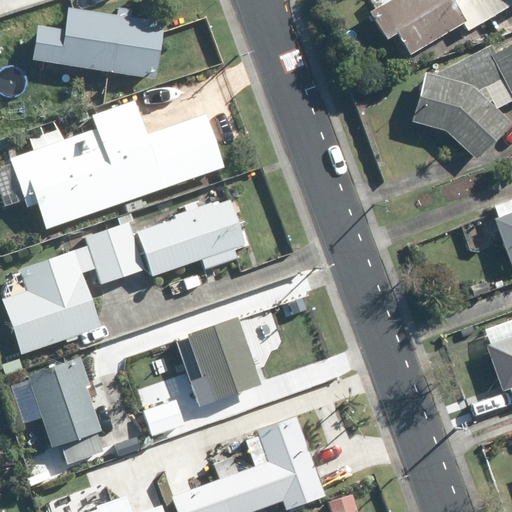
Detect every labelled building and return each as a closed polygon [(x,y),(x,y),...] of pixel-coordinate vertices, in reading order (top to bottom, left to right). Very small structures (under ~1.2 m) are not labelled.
[(490,17),(480,0),(388,0),(369,12),(384,38),(395,31),(408,54),(462,22),(467,31),(490,17)] [(511,0),(480,0),(490,17),(500,33),(511,26),(511,24),(503,9),(511,3),(511,0)] [(65,4),(56,61),(151,75),(160,18),(65,4)] [(506,120),(492,106),(471,88),(499,73),(511,96),(511,95),(511,39),(491,50),(487,42),(429,72),(421,70),(408,120),(442,129),(472,156),(506,120)] [(134,111),(5,156),(7,160),(0,162),(0,187),(15,182),(23,205),(33,200),(42,226),(219,164),(200,112),(141,132),(134,111)] [(204,269),(235,258),(233,248),(245,245),(229,199),(211,205),(210,202),(197,207),(195,200),(184,204),(186,211),(173,215),(175,219),(136,232),(136,233),(131,235),(127,223),(106,230),(121,276),(143,269),(138,253),(143,252),(151,276),(201,260),(204,269)] [(140,200),(125,205),(128,213),(143,208),(140,200)] [(146,208),(134,213),(137,221),(150,216),(146,208)] [(511,210),(493,217),(510,265),(511,264),(511,210)] [(27,291),(2,299),(20,353),(99,327),(81,272),(95,267),(100,283),(121,276),(106,230),(103,222),(81,229),(87,245),(19,268),(27,291)] [(503,275),(489,280),(492,291),(507,285),(503,275)] [(487,342),(484,343),(499,388),(508,385),(509,389),(511,388),(511,314),(481,325),(487,342)] [(185,334),(186,338),(176,341),(198,405),(260,384),(236,316),(185,334)] [(75,354),(23,373),(25,379),(31,395),(38,417),(43,431),(48,444),(56,441),(64,461),(99,449),(92,429),(97,427),(82,385),(86,383),(75,354)] [(150,382),(134,387),(138,401),(155,395),(150,382)] [(174,400),(143,411),(152,436),(183,425),(174,400)] [(255,433),(243,437),(252,464),(235,470),(230,455),(212,462),(217,477),(169,494),(170,497),(155,502),(158,511),(235,511),(278,497),(282,506),(322,491),(294,412),(253,426),(255,433)] [(158,451),(123,463),(136,500),(171,488),(158,451)] [(43,455),(28,459),(34,478),(49,474),(43,455)] [(355,511),(349,493),(326,500),(329,511),(355,511)]
